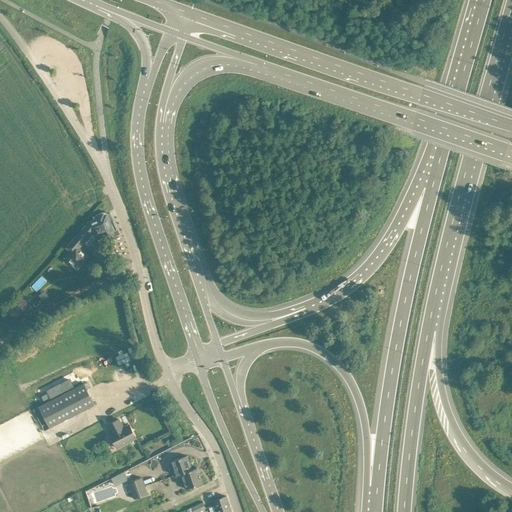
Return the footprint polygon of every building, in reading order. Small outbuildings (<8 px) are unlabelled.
[(96,219),(88,222),(95,237),(96,239),(104,235),(105,237),(113,234),(114,236),(120,234),(112,217),(108,218),(105,212),(94,217),(96,219)] [(95,237),(88,222),(66,247),(70,251),(65,258),(77,269),(89,256),(79,248),(85,242),(88,245),(95,237)] [(20,295),(6,310),(16,319),(30,303),(20,295)] [(70,379),(47,391),(48,392),(51,398),(73,386),(70,379)] [(84,382),(39,405),(50,427),(95,404),(84,382)] [(119,417),(107,424),(111,432),(109,433),(117,448),(137,438),(130,423),(124,426),(119,417)] [(187,455),(172,460),(173,463),(171,464),(171,465),(172,468),(173,469),(174,468),(178,478),(180,477),(182,481),(183,480),(186,489),(202,483),(197,468),(192,469),(187,455)] [(142,477),(128,481),(134,498),(148,493),(142,477)] [(231,511),(226,496),(217,499),(213,500),(216,511),(231,511)] [(198,511),(199,511),(203,511),(202,509),(205,507),(202,502),(191,507),(193,511),(198,511)]
